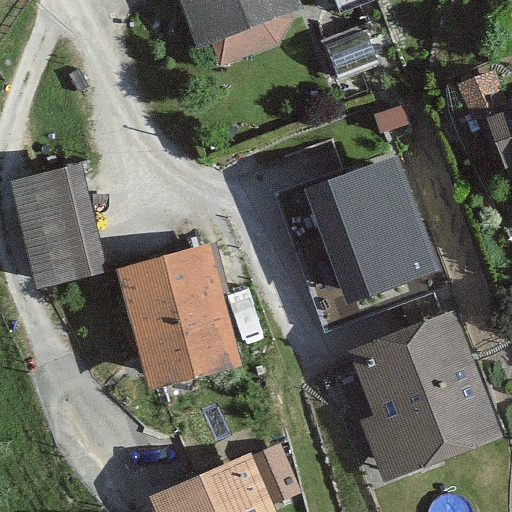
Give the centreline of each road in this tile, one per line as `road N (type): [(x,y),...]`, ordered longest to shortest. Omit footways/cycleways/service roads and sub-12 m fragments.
road 1 (track): [(61,0),(98,52),(130,131),(188,192),(258,241),(300,368)]
road 2 (track): [(149,494),(60,378),(1,249),(0,228)]
road 3 (track): [(0,147),(61,0)]
road 4 (track): [(323,511),(292,405),(300,368)]
